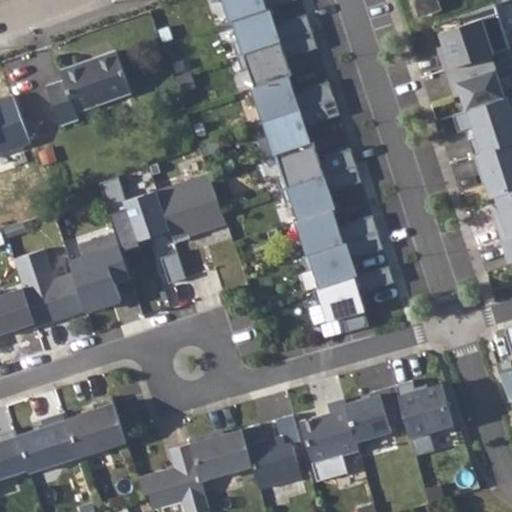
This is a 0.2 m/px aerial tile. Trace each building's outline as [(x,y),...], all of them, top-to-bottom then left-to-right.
[(223,0),(230,20),(233,19),(269,7),(291,0),(223,0)] [(413,0),(419,15),(438,8),(435,0),(413,0)] [(269,7),(233,19),(240,39),(232,41),(237,55),(312,31),(307,14),(281,22),(282,25),(276,27),(269,7)] [(441,54),(446,69),(491,54),(493,54),(481,18),(440,31),(446,52),(441,54)] [(312,31),(237,55),(242,69),(249,67),(255,86),(289,75),(291,74),(285,55),(291,53),(292,56),(318,47),(312,31)] [(63,80),(47,86),(60,124),(77,117),(76,111),(130,92),(116,51),(60,71),(63,80)] [(491,54),(446,69),(454,96),(460,94),(466,110),(505,97),(491,54)] [(255,86),(252,87),(263,121),(334,98),(328,81),(303,89),(304,92),(295,95),(289,75),(255,86)] [(511,112),(507,97),(505,97),(466,110),(453,114),(458,132),(473,127),(476,136),(468,139),(474,155),(511,142),(511,112)] [(334,98),(263,121),(274,154),(277,153),(311,142),(304,123),(313,120),(314,123),(339,114),(334,98)] [(311,142),(277,153),(284,173),(276,175),(281,189),(356,165),(350,148),(325,156),(326,159),(320,161),(313,141),(311,142)] [(511,142),(474,155),(479,172),(483,170),(492,196),(494,195),(511,189),(511,142)] [(361,181),(356,165),(281,189),(286,203),(293,201),(299,220),(332,209),(335,208),(329,189),(335,187),(336,190),(361,181)] [(99,182),(115,229),(131,224),(137,241),(167,231),(155,195),(128,204),(118,175),(99,182)] [(202,175),(157,190),(158,194),(170,230),(174,243),(188,238),(187,236),(219,225),(202,175)] [(0,181),(0,213),(10,210),(0,181)] [(511,237),(511,189),(494,195),(503,221),(496,223),(502,240),(511,237)] [(158,194),(155,195),(167,231),(170,230),(158,194)] [(299,220),(296,221),(307,255),(378,232),(372,215),(347,223),(348,226),(339,229),(332,209),(299,220)] [(307,255),(303,256),(308,270),(315,268),(321,287),(357,275),(351,256),(357,254),(358,257),(383,248),(378,232),(307,255)] [(84,256),(70,261),(73,272),(86,310),(121,299),(114,278),(129,273),(116,233),(80,245),(84,256)] [(511,237),(502,240),(509,263),(511,261),(511,237)] [(23,287),(36,326),(86,310),(73,272),(54,278),(44,248),(14,258),(23,287)] [(169,283),(186,278),(177,252),(160,257),(169,283)] [(321,287),(318,288),(329,321),(366,310),(359,290),(368,288),(369,290),(394,282),(389,265),(357,275),(321,287)] [(23,287),(0,294),(0,333),(18,328),(20,332),(36,326),(23,287)] [(511,326),(504,328),(511,355),(511,354),(511,360),(498,365),(510,401),(511,400),(511,326)] [(413,380),(396,385),(406,421),(411,439),(454,427),(442,384),(416,392),(413,380)] [(446,383),(442,384),(454,427),(460,425),(446,383)] [(370,396),(346,403),(356,441),(391,431),(390,425),(406,421),(396,385),(369,393),(370,396)] [(94,409),(65,419),(77,457),(77,458),(126,442),(111,397),(92,403),(94,409)] [(346,403),(344,400),(328,404),(330,413),(300,422),(312,462),(358,449),(356,441),(346,403)] [(43,427),(17,435),(27,469),(29,472),(77,457),(65,419),(63,413),(41,420),(43,427)] [(260,424),(242,429),(252,465),(259,489),(302,476),(292,443),(301,441),(293,414),(276,419),(281,436),(265,440),(260,424)] [(0,477),(27,469),(17,435),(14,429),(0,433),(0,477)] [(212,432),(189,438),(191,443),(201,480),(252,465),(242,429),(213,437),(212,432)] [(175,467),(138,478),(143,494),(147,493),(153,509),(182,500),(185,511),(194,511),(209,508),(201,480),(191,443),(170,449),(175,467)]
